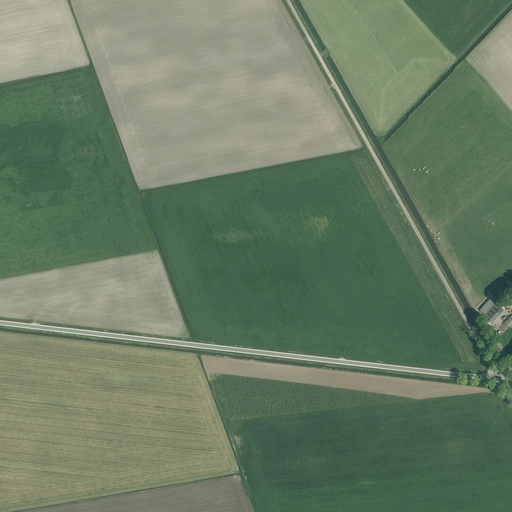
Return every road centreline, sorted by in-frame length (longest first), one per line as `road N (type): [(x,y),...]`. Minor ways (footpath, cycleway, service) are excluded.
road 1 (unclassified): [(497,375),(0,322)]
road 2 (unclassified): [(497,375),(287,0)]
